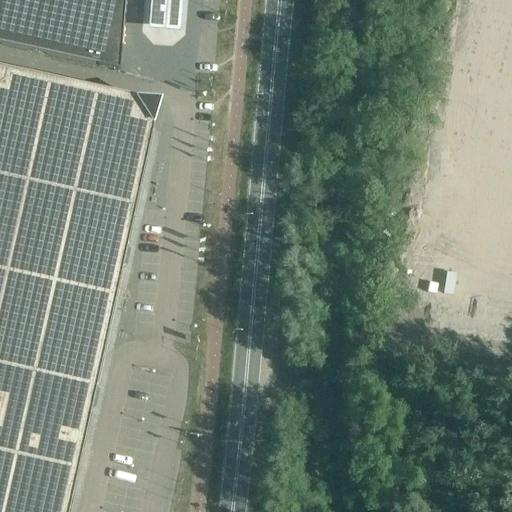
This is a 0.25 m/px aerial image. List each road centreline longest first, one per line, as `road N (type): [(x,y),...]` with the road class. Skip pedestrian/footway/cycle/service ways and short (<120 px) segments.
road 1 (secondary): [(231,511),(279,0)]
road 2 (unclassified): [(163,95),(0,60)]
